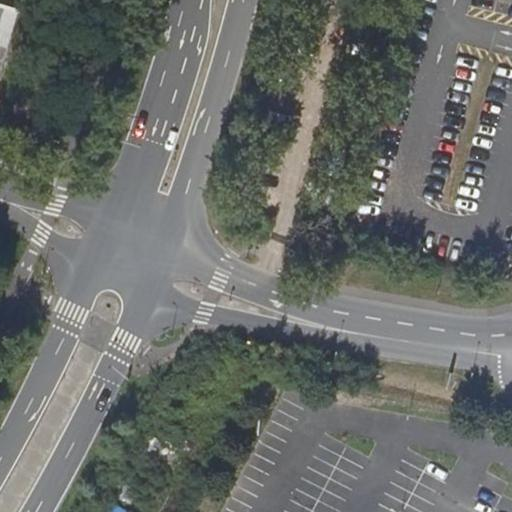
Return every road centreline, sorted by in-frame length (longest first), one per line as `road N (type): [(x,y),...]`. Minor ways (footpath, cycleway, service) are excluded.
road 1 (unclassified): [(511,360),(315,329),(178,288),(131,263)]
road 2 (secondary): [(131,263),(162,194),(221,0)]
road 3 (secondary): [(6,511),(131,263)]
road 4 (unclassified): [(131,263),(76,232),(0,205)]
